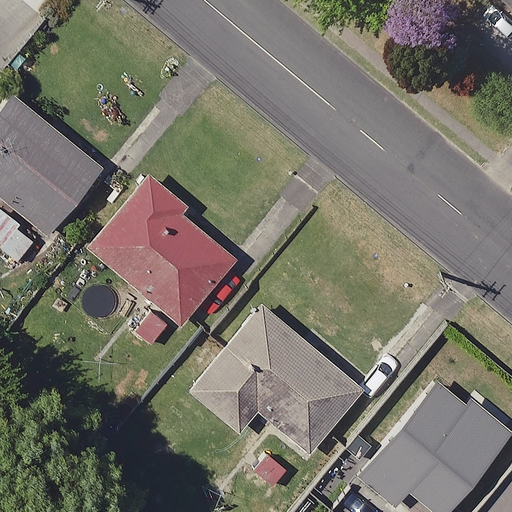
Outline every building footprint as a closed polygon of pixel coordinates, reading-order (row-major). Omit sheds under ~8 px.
[(105,166),(14,92),(0,108),(0,195),(49,235),(105,166)] [(188,202),(150,170),(87,244),(181,322),(237,255),(182,210),(188,202)] [(37,236),(0,206),(0,240),(20,257),(37,236)] [(363,386),(261,300),(188,387),(240,430),(258,410),(308,451),(363,386)] [(167,321),(151,309),(135,328),(152,341),(167,321)] [(468,400),(438,376),(357,474),(396,506),(410,488),(439,511),(445,511),(511,431),(511,429),(471,396),(468,400)] [(287,467),(267,452),(243,481),(264,497),(287,467)]
